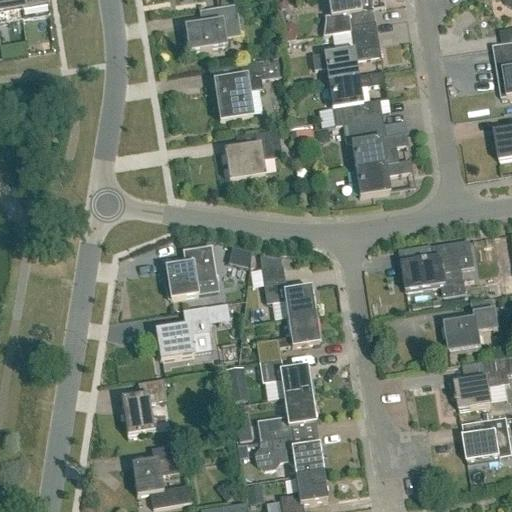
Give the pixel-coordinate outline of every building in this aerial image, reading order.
[(18,0),(0,0),(0,26),(22,23),(21,17),(22,17),(18,0)] [(49,19),(46,0),(18,0),(22,17),(21,17),(22,23),(49,19)] [(348,31),(374,27),(372,14),(358,16),(355,0),(356,0),(325,0),(329,20),(323,21),(324,26),(322,41),(332,40),(349,37),(348,31)] [(187,58),(225,52),(224,44),(240,41),(235,10),(209,14),(211,27),(183,32),(187,58)] [(350,43),(375,38),(374,27),(348,31),(349,37),(350,43)] [(353,66),(379,61),(375,38),(350,43),(349,37),(332,40),(334,57),(310,61),(312,75),(324,73),(327,87),(357,82),(357,81),(356,81),(353,66)] [(511,48),(493,51),(501,103),(511,101),(511,48)] [(219,127),(251,121),(247,96),(261,94),(260,85),(282,82),(279,64),(257,67),(233,71),(235,83),(212,86),(219,127)] [(355,123),(381,119),(378,106),(360,108),(357,92),(383,88),(381,77),(357,81),(357,82),(327,87),(331,115),(334,132),(356,129),(355,123)] [(355,123),(356,129),(357,135),(382,130),(381,119),(355,123)] [(288,125),(290,143),(307,142),(305,123),(288,125)] [(488,128),(474,129),(476,152),(490,151),(488,128)] [(384,170),(384,169),(396,168),(394,152),(407,150),(405,139),(384,142),(382,130),(357,135),(356,129),(334,132),(334,133),(342,132),(345,150),(350,149),(354,175),(384,170)] [(511,164),(511,134),(494,137),(499,166),(511,164)] [(228,187),(263,181),(261,164),(280,161),(276,135),(254,139),(256,150),(223,156),(228,187)] [(384,170),(354,175),(359,203),(387,198),(385,181),(411,177),(409,165),(396,168),(384,169),(384,170)] [(407,296),(445,290),(442,273),(459,270),(455,248),(430,252),(432,264),(402,269),(407,296)] [(169,307),(195,303),(192,281),(213,278),(210,255),(182,259),(184,271),(164,273),(169,307)] [(231,255),(228,269),(247,274),(251,260),(231,255)] [(286,324),(314,320),(310,291),(285,295),(281,270),(280,271),(278,263),(259,260),(261,273),(260,274),(265,308),(283,305),(286,324)] [(511,277),(489,281),(492,298),(511,295),(511,277)] [(496,330),(492,304),(470,308),(472,321),(475,320),(475,324),(445,329),(449,357),(481,352),(478,333),(496,330)] [(228,325),(226,308),(182,315),(184,331),(155,335),(159,365),(193,359),(190,340),(210,337),(208,328),(228,325)] [(258,368),(280,365),(278,353),(290,351),(291,352),(318,348),(314,320),(286,324),(289,343),(277,345),(277,344),(255,347),(258,368)] [(333,370),(347,367),(344,355),(330,359),(333,370)] [(459,415),(492,410),(489,391),(509,388),(507,379),(511,378),(511,361),(481,367),(484,383),(450,389),(452,403),(456,402),(459,415)] [(420,364),(391,367),(392,379),(421,375),(420,364)] [(282,404),(310,399),(306,371),(281,375),(280,365),(258,368),(261,388),(279,385),(282,404)] [(127,441),(153,437),(149,408),(166,405),(162,384),(137,388),(139,400),(120,403),(127,441)] [(259,447),(292,442),(290,431),(314,427),(310,399),(282,404),(285,421),(255,426),(259,447)] [(467,468),(499,462),(498,454),(510,452),(506,423),(484,426),(486,438),(462,442),(467,468)] [(294,481),(322,477),(318,448),(293,452),(292,442),(259,447),(260,453),(253,461),(254,471),(263,477),(274,476),(279,469),(292,467),(294,481)] [(162,495),(159,481),(177,478),(173,450),(151,454),(153,466),(131,469),(136,501),(150,498),(152,511),(161,511),(191,507),(188,491),(162,495)] [(322,477),(294,481),(297,499),(279,501),(280,511),(302,511),(302,508),(326,504),(322,477)]
